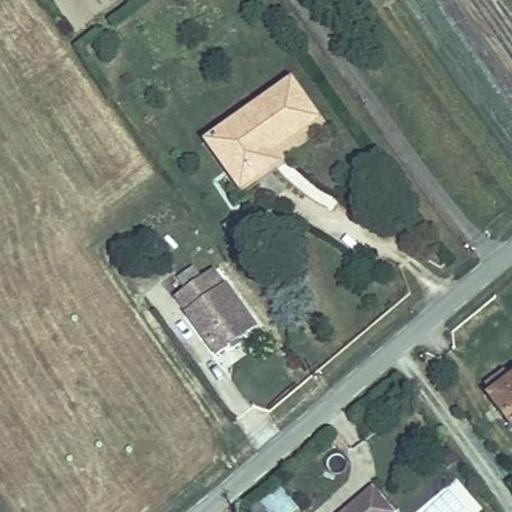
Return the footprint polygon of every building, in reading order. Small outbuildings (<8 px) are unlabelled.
[(339,39),(347,33),(338,21),(330,26),(339,39)] [(288,155),(327,127),(291,77),(204,139),(244,194),(261,182),(258,177),(271,168),(274,173),(291,160),(288,155)] [(261,182),(274,173),(271,168),(258,177),(261,182)] [(252,237),(239,218),(226,227),(239,246),(252,237)] [(254,328),(213,272),(202,280),(193,268),(178,279),(186,291),(176,299),(216,355),(254,328)] [(489,398),(511,428),(511,380),(509,382),(503,374),(487,386),(493,394),(489,398)] [(279,488),(260,503),(265,510),(267,511),(293,511),(297,510),(279,488)] [(390,511),(372,490),(345,511),(390,511)] [(262,511),(265,510),(260,503),(249,511),(262,511)]
